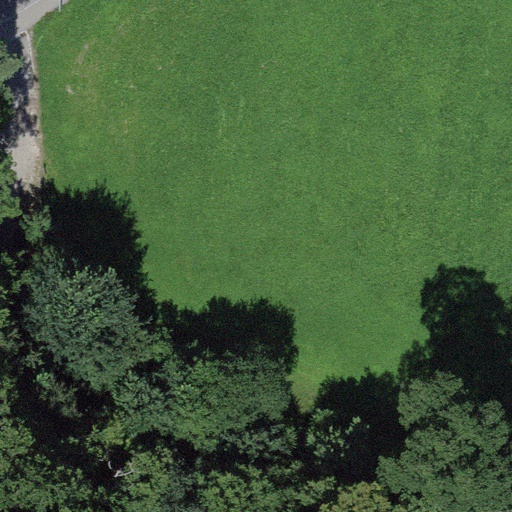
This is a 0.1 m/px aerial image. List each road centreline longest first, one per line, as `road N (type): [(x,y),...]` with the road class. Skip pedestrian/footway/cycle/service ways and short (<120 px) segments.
road 1 (track): [(99,511),(35,369),(0,213)]
road 2 (track): [(0,212),(23,143),(10,0)]
